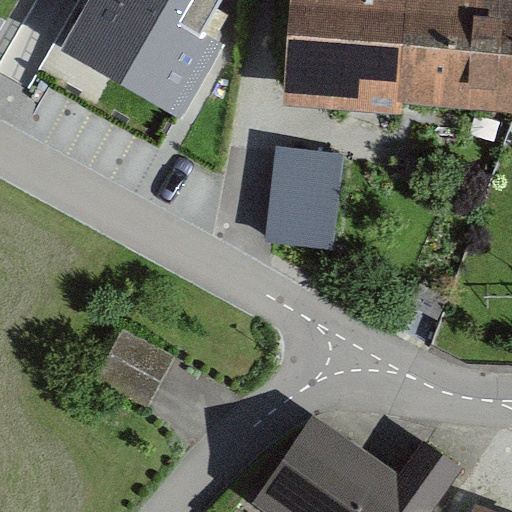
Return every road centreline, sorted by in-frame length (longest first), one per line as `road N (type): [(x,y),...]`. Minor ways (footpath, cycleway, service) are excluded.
road 1 (residential): [(0,163),(337,356)]
road 2 (residential): [(176,511),(246,430),(337,356)]
road 3 (unclassified): [(337,356),(511,422)]
